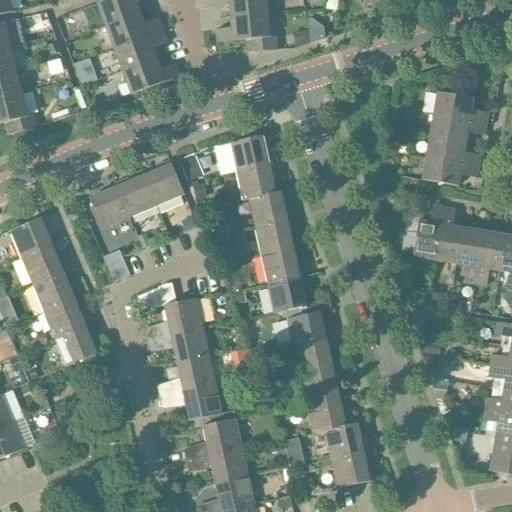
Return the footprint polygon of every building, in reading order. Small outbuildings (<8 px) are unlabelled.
[(0,0),(0,16),(12,14),(8,0),(0,0)] [(148,0),(108,0),(96,4),(105,28),(140,15),(136,5),(148,0)] [(230,7),(231,18),(267,15),(265,0),(212,0),(213,8),(230,7)] [(105,28),(114,50),(163,32),(159,21),(144,26),(140,15),(105,28)] [(246,41),(247,55),(277,52),(276,38),(269,39),(267,15),(231,18),(232,30),(216,31),(217,44),(246,41)] [(309,45),(325,40),(323,29),(312,20),(306,20),(309,45)] [(0,50),(9,48),(4,25),(0,25),(0,50)] [(114,50),(122,73),(156,60),(153,50),(168,45),(163,32),(114,50)] [(0,75),(15,71),(9,48),(0,50),(0,75)] [(122,73),(131,96),(181,78),(176,66),(160,71),(156,60),(122,73)] [(0,99),(21,95),(15,71),(0,75),(0,99)] [(0,125),(5,124),(8,137),(37,129),(34,116),(27,118),(21,95),(0,99),(0,125)] [(434,117),(485,126),(487,115),(471,111),(473,101),(438,95),(434,117)] [(431,139),(465,144),(467,135),(483,138),(485,126),(434,117),(431,139)] [(236,174),(269,166),(262,138),(229,145),(236,174)] [(427,160),(478,169),(480,157),(464,154),(465,144),(431,139),(427,160)] [(187,181),(203,175),(194,154),(179,160),(187,181)] [(423,182),(458,188),(460,177),(477,180),(478,169),(427,160),(423,182)] [(143,176),(157,208),(184,198),(170,165),(143,176)] [(236,174),(242,203),(275,196),(275,194),(269,166),(236,174)] [(157,208),(143,176),(117,187),(130,220),(157,208)] [(130,220),(117,187),(89,199),(102,231),(130,220)] [(248,202),(254,229),(287,222),(281,193),(275,195),(275,194),(275,196),(242,203),(248,202)] [(412,259),(435,262),(442,210),(432,208),(430,225),(418,223),(416,235),(405,233),(402,253),(413,255),(412,259)] [(435,262),(456,266),(461,230),(452,229),(454,212),(442,210),(435,262)] [(20,260),(52,246),(41,220),(9,233),(20,260)] [(287,222),(254,229),(260,258),(294,251),(287,222)] [(217,227),(219,235),(230,232),(229,224),(217,227)] [(463,284),(474,286),(483,233),(461,230),(456,266),(466,267),(463,284)] [(474,286),(487,288),(489,272),(498,273),(504,237),(483,233),(474,286)] [(508,305),(511,306),(511,238),(504,237),(498,273),(510,275),(507,291),(505,301),(508,305)] [(31,287),(63,274),(52,246),(20,260),(31,287)] [(119,251),(103,258),(114,284),(122,280),(130,277),(119,251)] [(266,285),(300,278),(294,251),(260,258),(266,285)] [(43,314),(74,301),(63,274),(31,287),(43,314)] [(300,278),(266,285),(273,315),(306,307),(300,278)] [(164,307),(170,336),(204,328),(198,299),(176,304),(172,284),(167,286),(138,298),(141,312),(164,307)] [(54,340),(85,327),(74,301),(43,314),(54,340)] [(293,348),(326,341),(320,313),(287,320),(293,348)] [(510,349),(511,349),(511,327),(498,325),(496,337),(511,340),(510,349)] [(85,327),(54,340),(65,368),(97,355),(85,327)] [(170,336),(176,364),(210,357),(204,328),(170,336)] [(299,377),(333,370),(326,341),(293,348),(299,377)] [(491,368),(511,371),(511,349),(510,349),(508,359),(493,356),(491,368)] [(183,393),(217,385),(210,357),(176,364),(183,393)] [(511,371),(491,368),(489,380),(494,381),(493,390),(511,393),(511,371)] [(305,405),(339,398),(333,370),(299,377),(305,405)] [(217,385),(183,393),(189,422),(223,414),(217,385)] [(486,399),(484,411),(511,415),(511,393),(493,390),(491,400),(486,399)] [(0,428),(12,423),(1,395),(0,395),(0,428)] [(305,405),(312,435),(324,433),(323,432),(345,427),(339,398),(305,405)] [(511,415),(484,411),(482,423),(487,424),(486,433),(496,435),(511,437),(511,415)] [(233,412),(223,414),(225,422),(235,420),(233,412)] [(209,455),(243,448),(237,420),(235,420),(225,422),(203,427),(209,455)] [(12,423),(0,428),(0,460),(24,451),(12,423)] [(324,433),(330,460),(363,453),(357,425),(345,428),(345,427),(323,432),(324,433)] [(492,473),(511,476),(511,437),(496,435),(492,458),(495,458),(492,473)] [(215,484),(249,476),(243,448),(209,455),(215,484)] [(363,453),(330,460),(336,490),(370,483),(363,453)] [(249,476),(215,484),(221,511),(228,511),(256,506),(249,476)]
